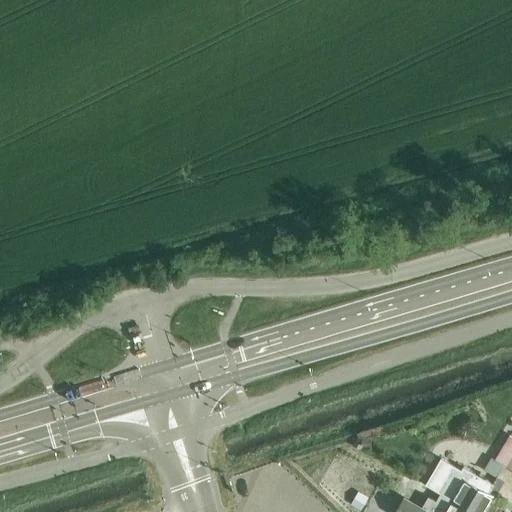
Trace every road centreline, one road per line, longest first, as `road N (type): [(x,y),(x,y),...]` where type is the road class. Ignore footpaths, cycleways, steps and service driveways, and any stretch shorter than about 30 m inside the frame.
road 1 (unclassified): [(141,299),(389,279),(511,245)]
road 2 (primary): [(511,263),(160,367)]
road 3 (primary): [(167,396),(511,295)]
road 4 (unclassified): [(176,434),(511,320)]
road 5 (unclassified): [(0,484),(176,434)]
road 6 (primary): [(0,444),(167,396)]
road 7 (primary): [(160,367),(0,415)]
road 8 (unclassified): [(0,383),(67,332),(141,299)]
